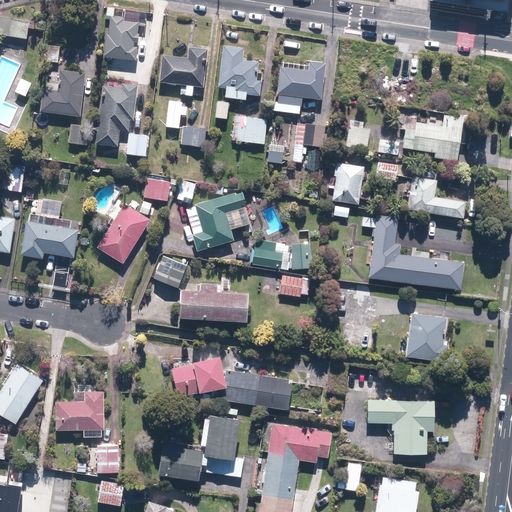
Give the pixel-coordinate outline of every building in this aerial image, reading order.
[(430,0),(508,12),(509,0),(430,0)] [(23,17),(0,15),(0,34),(21,36),(23,17)] [(139,19),(110,15),(105,56),(134,60),(139,19)] [(247,47),(226,44),(220,86),(229,87),(228,96),(249,99),(249,93),(263,95),(265,80),(259,79),(262,61),(245,59),(247,47)] [(208,49),(190,47),(188,58),(163,55),(160,82),(204,87),(208,49)] [(1,57),(0,59),(0,130),(11,136),(35,84),(23,78),(17,90),(10,87),(20,65),(1,57)] [(342,59),(340,85),(340,93),(352,94),(352,87),(363,88),(363,86),(380,87),(381,62),(342,59)] [(283,66),(279,93),(281,93),(280,103),(304,106),(305,96),(324,98),(328,62),(312,60),(310,69),(283,66)] [(47,82),(44,110),(82,114),(87,75),(65,72),(63,84),(47,82)] [(486,86),(443,74),(435,99),(478,112),(486,86)] [(421,81),(389,79),(387,101),(419,103),(421,81)] [(105,84),(99,143),(120,145),(122,128),(132,130),(134,118),(138,119),(141,85),(125,83),(124,86),(105,84)] [(184,101),(171,100),(169,126),(182,127),(184,101)] [(230,101),(219,101),(218,117),(229,117),(230,101)] [(408,126),(405,146),(437,152),(436,156),(459,160),(466,117),(446,114),(444,125),(419,121),(418,128),(408,126)] [(237,115),(233,139),(266,143),(269,119),(237,115)] [(352,119),(348,145),(369,149),(372,128),(364,127),(365,121),(352,119)] [(303,162),(303,153),(307,154),(307,145),(304,145),(304,138),(306,138),(307,122),(298,122),(295,161),(303,162)] [(326,124),(307,122),(306,138),(306,144),(324,145),(326,124)] [(85,125),(73,124),(71,143),(88,145),(90,125),(85,125)] [(201,128),(183,126),(181,145),(204,147),(206,129),(201,128)] [(141,134),(132,133),(129,153),(147,156),(150,135),(141,134)] [(401,140),(394,140),(395,135),(387,135),(387,139),(381,139),(380,151),(400,153),(401,140)] [(244,143),(243,158),(241,158),(240,171),(262,172),(263,143),(244,143)] [(268,151),(268,161),(284,162),(284,152),(268,151)] [(338,175),(335,199),(361,203),(367,166),(338,161),(336,174),(338,175)] [(399,163),(380,162),(380,178),(399,179),(399,163)] [(0,188),(9,190),(21,192),(25,166),(3,163),(0,180),(0,188)] [(414,175),(409,208),(465,217),(468,200),(437,195),(439,179),(414,175)] [(171,181),(148,177),(145,197),(155,198),(168,200),(171,181)] [(185,187),(181,197),(195,202),(198,191),(185,187)] [(192,234),(197,251),(234,240),(231,230),(226,213),(247,207),(242,190),(194,204),(202,231),(192,234)] [(140,211),(150,217),(153,212),(158,215),(163,207),(149,198),(140,211)] [(150,220),(126,205),(99,248),(123,263),(150,220)] [(400,216),(379,213),(371,276),(463,288),(467,261),(429,256),(430,253),(415,251),(415,254),(402,253),(403,242),(397,242),(400,216)] [(16,219),(0,216),(0,251),(10,253),(16,219)] [(79,230),(27,221),(21,255),(43,259),(44,253),(74,258),(79,230)] [(286,244),(256,238),(252,264),(288,270),(288,268),(292,268),(292,270),(312,268),(310,243),(291,245),(291,247),(286,245),(286,244)] [(188,266),(162,255),(153,278),(178,288),(188,266)] [(311,278),(303,278),(304,274),(282,272),(282,276),(281,293),(291,294),(302,295),(302,292),(310,293),(311,278)] [(181,291),(180,319),(247,323),(249,295),(217,293),(217,285),(201,284),(200,292),(181,291)] [(449,316),(414,311),(408,355),(449,360),(451,343),(446,343),(449,316)] [(227,388),(219,357),(193,363),(193,364),(172,369),(178,398),(227,388)] [(43,382),(17,365),(0,391),(0,414),(16,424),(43,382)] [(289,411),(292,380),(226,370),(222,401),(289,411)] [(85,403),(55,403),(54,430),(103,431),(104,392),(85,392),(85,403)] [(437,429),(438,398),(370,398),(370,421),(393,421),(393,428),(396,428),(396,452),(430,452),(430,429),(437,429)] [(238,456),(245,416),(215,411),(209,452),(238,456)] [(275,422),(261,511),(293,511),(302,458),(319,461),(320,454),(330,456),(334,431),(320,429),(320,427),(308,425),(308,427),(275,422)] [(384,430),(342,428),(340,457),(383,459),(384,430)] [(11,433),(0,431),(0,433),(0,456),(8,458),(11,433)] [(207,452),(207,447),(166,440),(162,470),(203,477),(204,470),(243,476),(246,458),(207,452)] [(90,447),(78,446),(76,471),(89,472),(90,447)] [(119,446),(98,446),(98,472),(119,472),(119,446)] [(360,489),(364,463),(344,460),(339,485),(360,489)] [(126,484),(104,479),(99,499),(121,504),(126,484)] [(382,486),(380,486),(375,511),(416,511),(420,492),(415,491),(416,484),(384,479),(382,486)] [(17,511),(22,486),(7,483),(2,511),(17,511)] [(153,497),(148,511),(170,511),(173,503),(153,497)] [(40,511),(66,511),(67,507),(64,507),(65,502),(47,501),(47,506),(42,505),(40,511)]
